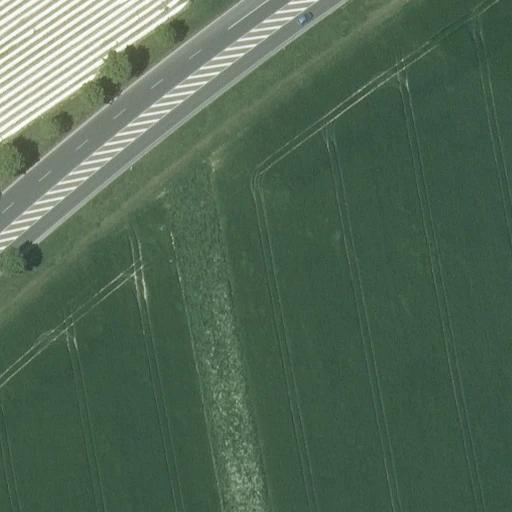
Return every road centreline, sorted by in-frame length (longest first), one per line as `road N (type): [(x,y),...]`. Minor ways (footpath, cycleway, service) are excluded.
road 1 (track): [(401,0),(136,194),(0,319)]
road 2 (trunk): [(269,24),(0,243)]
